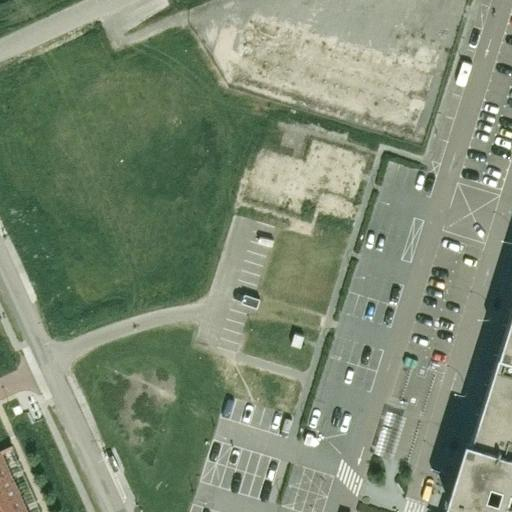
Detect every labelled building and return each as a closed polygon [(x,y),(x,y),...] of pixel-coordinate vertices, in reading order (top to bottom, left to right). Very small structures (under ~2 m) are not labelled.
[(511,0),(305,0),(28,146),(219,511),(282,511),(288,510),(290,502),(318,511),(327,480),(329,481),(368,357),(414,372),(511,58),(511,0)] [(511,511),(511,302),(473,429),(466,427),(443,500),(452,503),(448,511),(511,511)] [(11,445),(0,449),(0,475),(10,471),(0,451),(11,446),(11,445)] [(0,500),(19,492),(10,471),(0,475),(0,500)] [(27,511),(19,492),(0,500),(0,511),(27,511)]
